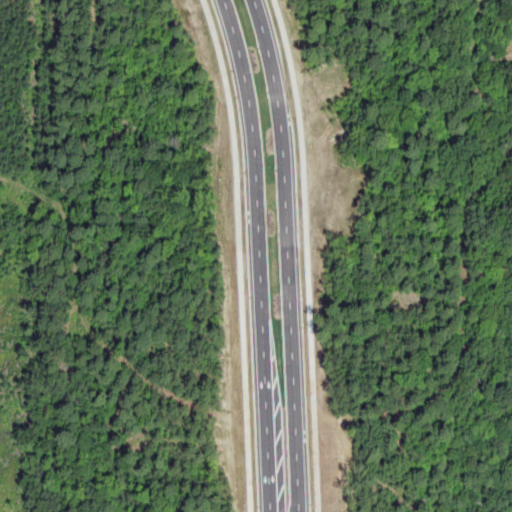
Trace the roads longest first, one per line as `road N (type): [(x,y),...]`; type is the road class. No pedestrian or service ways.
road 1 (tertiary): [(223,0),(256,137),(270,511)]
road 2 (tertiary): [(300,511),(286,165),(255,0)]
